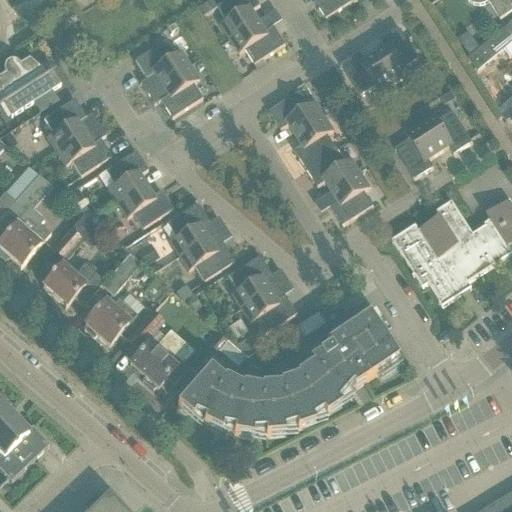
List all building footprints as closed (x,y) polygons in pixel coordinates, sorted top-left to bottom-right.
[(230,44),(260,25),(253,15),(260,10),(254,0),(233,0),(218,11),(227,25),(221,29),(230,44)] [(357,3),(356,2),(355,0),(319,0),(314,4),(326,23),(357,3)] [(484,7),(488,4),(500,23),(511,14),(511,0),(466,0),(467,3),(473,7),(479,8),(484,7)] [(213,3),(199,11),(201,15),(204,19),(218,11),(215,6),(213,3)] [(260,25),(230,44),(239,58),(245,54),(255,69),(286,49),(274,30),(266,35),(260,25)] [(375,58),(394,87),(408,78),(404,72),(419,63),(399,32),(380,44),(385,51),(375,58)] [(470,60),(468,61),(478,75),(511,46),(511,41),(504,32),(480,52),(470,60)] [(470,60),(480,52),(468,35),(458,42),(470,60)] [(165,45),(134,65),(146,83),(140,86),(147,97),(190,70),(180,55),(174,59),(165,45)] [(341,69),(352,86),(361,100),(375,91),(379,97),(392,89),(394,87),(375,58),(365,65),(360,57),(341,69)] [(0,107),(2,107),(11,120),(32,106),(39,116),(58,104),(51,94),(60,88),(51,74),(45,78),(42,73),(34,66),(29,62),(29,61),(19,67),(18,66),(17,65),(15,64),(13,64),(11,64),(9,65),(7,66),(6,68),(5,70),(4,72),(4,75),(5,77),(0,79),(0,107)] [(190,70),(147,97),(154,108),(160,105),(171,122),(202,103),(193,88),(199,84),(190,70)] [(451,94),(441,101),(445,108),(456,101),(451,94)] [(289,129),(295,139),(324,121),(315,106),(309,110),(300,95),(269,115),(281,134),(289,129)] [(46,141),(56,156),(98,129),(91,117),(86,121),(74,103),(57,114),(43,123),(52,137),(46,141)] [(434,119),(420,128),(439,157),(449,151),(454,159),(473,146),(453,115),(438,125),(434,119)] [(326,123),(324,121),(295,139),(302,149),(294,154),(306,173),(337,153),(328,139),(334,135),(326,123)] [(33,165),(52,156),(39,128),(20,137),(33,165)] [(420,128),(418,130),(406,138),(409,143),(395,153),(415,183),(434,171),(429,164),(439,157),(420,128)] [(106,140),(98,129),(56,156),(66,170),(71,167),(80,181),(111,161),(100,143),(106,140)] [(9,136),(1,141),(8,152),(16,147),(9,136)] [(332,197),(362,178),(360,175),(352,163),(346,167),(337,153),(306,173),(318,191),(326,186),(332,197)] [(108,194),(117,208),(146,189),(140,179),(148,175),(136,156),(119,167),(105,176),(114,190),(108,194)] [(370,192),(362,178),(332,197),(338,206),(331,211),(343,230),(374,210),(364,196),(370,192)] [(20,273),(34,258),(51,238),(40,228),(43,224),(29,212),(35,203),(34,203),(46,187),(38,180),(25,195),(24,194),(14,206),(15,207),(8,216),(19,226),(10,237),(0,247),(0,259),(3,262),(6,260),(20,273)] [(60,180),(51,186),(57,195),(66,190),(60,180)] [(142,233),(156,224),(173,213),(161,195),(153,199),(146,189),(117,208),(126,222),(132,218),(142,233)] [(75,194),(67,200),(73,209),(82,204),(75,194)] [(0,223),(7,216),(8,216),(15,207),(14,206),(4,197),(0,201),(0,223)] [(492,227),(473,239),(452,206),(436,217),(440,223),(420,236),(416,230),(392,245),(414,279),(413,280),(413,281),(415,280),(423,292),(428,289),(442,311),(461,299),(457,293),(500,266),(501,267),(502,267),(501,265),(511,258),(511,257),(509,253),(511,250),(511,206),(510,204),(487,220),(492,227)] [(169,247),(179,262),(208,243),(202,232),(209,227),(197,208),(180,219),(166,228),(176,243),(169,247)] [(70,235),(52,255),(63,264),(81,244),(76,240),(70,235)] [(204,286),(217,277),(234,266),(222,247),(214,252),(208,243),(179,262),(188,276),(194,271),(204,286)] [(138,256),(136,257),(145,270),(158,262),(150,249),(138,256)] [(104,287),(101,290),(101,291),(113,301),(128,285),(142,269),(129,259),(115,274),(104,287)] [(232,299),(241,313),(270,295),(263,285),(271,279),(259,261),(228,280),(238,295),(232,299)] [(66,313),(74,303),(83,311),(101,291),(101,290),(104,287),(95,279),(96,279),(85,269),(74,281),(61,269),(50,282),(51,283),(42,292),(66,313)] [(185,290),(176,295),(183,305),(191,299),(185,290)] [(266,338),(279,329),(296,319),(284,300),(276,305),(270,295),(241,313),(250,328),(257,324),(266,338)] [(194,300),(187,305),(194,315),(200,310),(194,300)] [(109,351),(122,336),(136,321),(119,305),(116,309),(108,303),(85,329),(86,331),(84,333),(94,343),(96,340),(109,351)] [(174,390),(188,373),(168,355),(163,361),(155,354),(165,343),(156,335),(163,327),(152,317),(140,331),(126,346),(137,355),(140,352),(143,355),(130,369),(158,394),(166,384),(174,390)] [(374,317),(334,343),(325,349),(328,354),(309,366),(312,370),(297,380),(298,382),(280,388),(280,391),(261,391),(261,394),(242,390),(242,392),(224,384),(224,386),(209,374),(176,411),(191,424),(194,419),(205,424),(203,429),(221,438),(222,432),(234,434),(233,439),(253,443),(252,437),(264,437),(265,441),(285,440),(283,435),(294,431),(296,435),(315,429),(312,424),(322,417),(325,422),(341,411),(337,407),(344,398),(351,390),(354,393),(363,387),(398,365),(377,333),(383,329),(374,317)] [(227,344),(218,354),(237,370),(246,361),(227,344)] [(245,351),(254,366),(267,359),(259,344),(245,351)] [(0,459),(1,461),(0,461),(0,475),(10,486),(49,449),(32,431),(26,437),(0,409),(0,459)] [(0,502),(0,511),(24,511),(31,506),(16,489),(0,502)] [(511,511),(511,502),(510,498),(498,505),(502,511),(511,511)] [(120,511),(108,499),(94,511),(120,511)]
